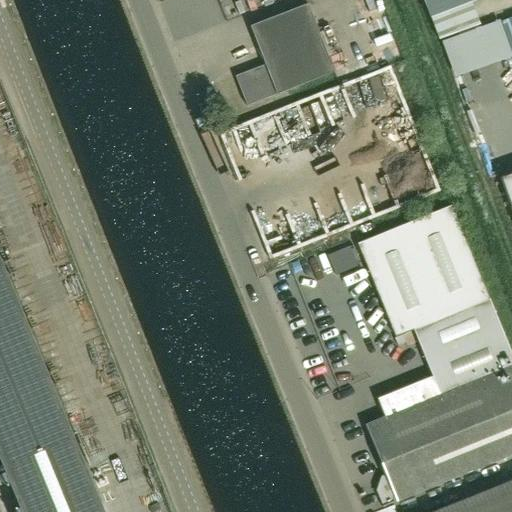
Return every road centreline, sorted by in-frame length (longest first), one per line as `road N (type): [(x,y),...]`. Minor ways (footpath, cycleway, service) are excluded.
road 1 (residential): [(342,511),(138,0)]
road 2 (unclassified): [(193,511),(0,24)]
